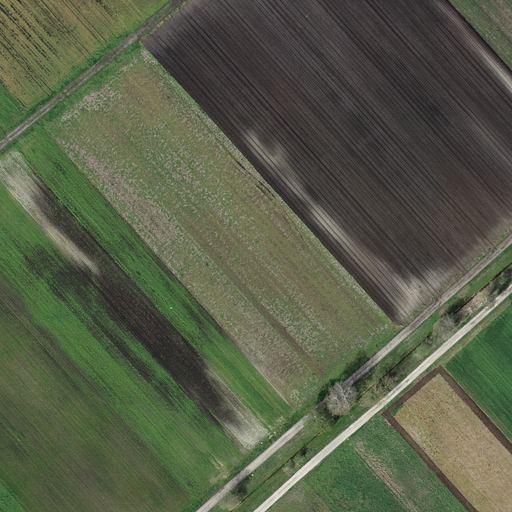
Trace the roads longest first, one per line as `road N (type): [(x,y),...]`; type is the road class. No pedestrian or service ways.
road 1 (track): [(511,241),(205,511)]
road 2 (track): [(511,282),(250,511)]
road 3 (track): [(171,0),(0,144)]
